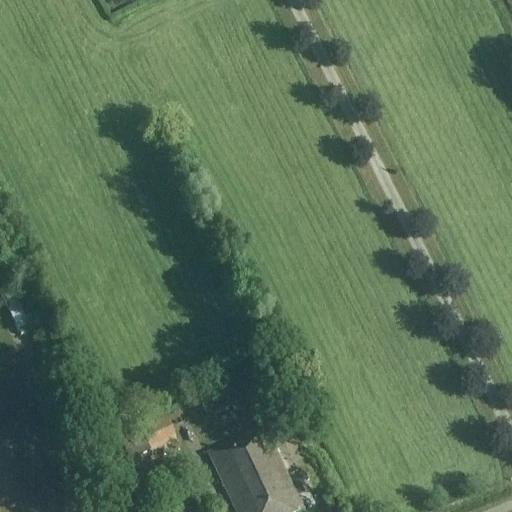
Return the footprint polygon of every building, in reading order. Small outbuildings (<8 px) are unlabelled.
[(141,438),(149,456),(174,444),(162,419),(140,429),(144,437),(141,438)] [(265,427),(272,441),(283,436),(277,422),(265,427)] [(233,511),(300,511),(302,511),(262,430),(207,458),(233,511)] [(105,454),(86,464),(95,481),(108,474),(114,471),(105,454)] [(121,499),(108,474),(95,481),(107,506),(121,499)]
